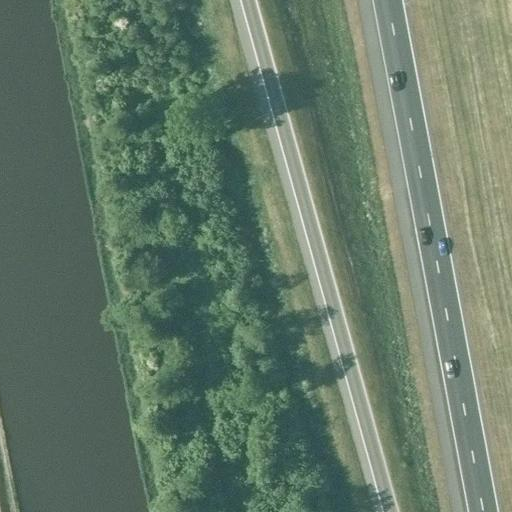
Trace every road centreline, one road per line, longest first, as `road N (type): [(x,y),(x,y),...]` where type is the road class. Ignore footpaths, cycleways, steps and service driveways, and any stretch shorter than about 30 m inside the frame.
road 1 (motorway): [(248,0),(390,511)]
road 2 (motorway): [(387,0),(483,511)]
